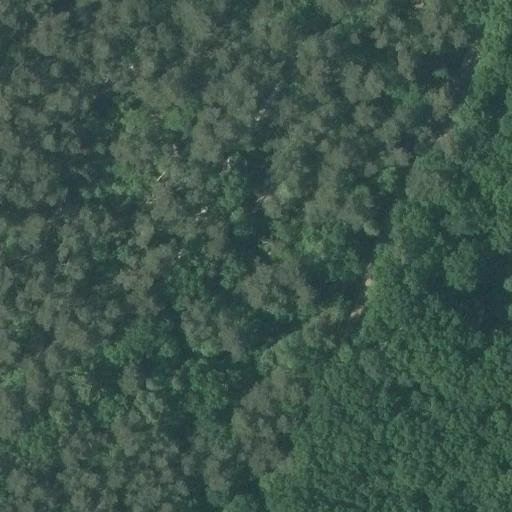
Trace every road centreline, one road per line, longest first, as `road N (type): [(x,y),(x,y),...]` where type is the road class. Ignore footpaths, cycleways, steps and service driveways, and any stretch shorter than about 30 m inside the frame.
road 1 (unknown): [(271,511),(393,208),(500,0)]
road 2 (track): [(390,352),(511,100)]
road 3 (track): [(316,511),(390,352)]
